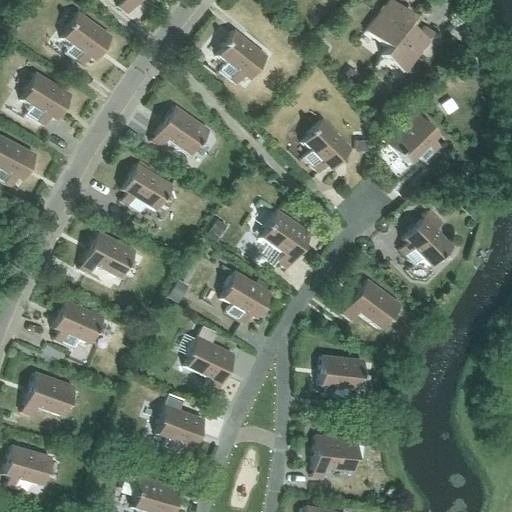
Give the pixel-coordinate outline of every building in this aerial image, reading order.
[(130,7),(135,0),(119,0),(114,7),(123,14),(130,6),(130,7)] [(396,6),(400,0),(386,0),(361,33),(383,49),(377,57),(378,57),(409,16),(396,6)] [(90,61),(107,37),(73,12),(62,28),(64,30),(57,38),(67,45),(61,53),(79,66),(85,58),(90,61)] [(404,24),(409,17),(409,16),(378,57),(400,74),(425,41),(431,33),(422,26),(416,34),(404,24)] [(243,80),(262,57),(229,31),(217,46),(219,47),(213,56),(222,63),(216,71),(233,84),(239,77),(243,80)] [(51,121),(67,95),(31,73),(21,90),(23,91),(17,100),(27,106),(22,114),(41,126),(46,118),(51,121)] [(193,147),(205,131),(171,107),(152,133),(153,133),(147,141),(157,148),(162,140),(185,156),(191,146),(193,147)] [(429,140),(433,136),(412,114),(382,144),(396,158),(398,156),(405,164),(413,155),(420,162),(436,147),(429,140)] [(326,171),(347,149),(317,120),(303,133),(305,135),(298,142),(306,151),(299,158),(315,173),(321,166),(326,171)] [(17,181),(31,155),(0,138),(0,183),(7,187),(12,179),(17,181)] [(158,203),(168,186),(132,165),(117,190),(122,193),(117,202),(135,213),(140,204),(151,210),(156,201),(158,203)] [(289,260),(307,234),(273,210),(261,227),(263,228),(256,238),(279,254),(273,262),(283,268),(288,260),(289,260)] [(402,243),(395,250),(411,265),(418,259),(426,267),(433,260),(435,261),(449,248),(432,230),(440,222),(428,210),(420,218),(398,239),(402,243)] [(216,235),(223,224),(213,217),(205,228),(216,235)] [(122,269),(131,251),(94,232),(79,260),(80,261),(75,269),(86,275),(90,266),(115,278),(120,268),(122,269)] [(251,319),(266,293),(230,272),(220,288),(222,289),(217,298),(227,304),(222,313),(241,324),(246,316),(251,319)] [(174,280),(165,296),(175,302),(185,286),(174,280)] [(384,321),(397,305),(363,280),(344,306),(338,314),(348,321),(353,313),(375,329),(382,320),(384,321)] [(91,335),(99,318),(60,301),(48,328),(54,331),(50,340),(70,348),(74,339),(85,344),(89,334),(91,335)] [(185,356),(180,366),(205,378),(201,387),(211,392),(216,384),(230,355),(208,344),(209,340),(212,335),(213,334),(199,327),(194,337),(192,336),(183,355),(185,356)] [(357,380),(359,361),(317,356),(314,386),(320,386),(319,396),(341,399),(342,389),(354,390),(355,380),(357,380)] [(64,406),(71,387),(31,373),(20,403),(21,403),(17,412),(28,416),(32,407),(58,416),(61,406),(64,406)] [(189,448),(199,420),(160,405),(153,423),(156,424),(152,434),(163,438),(160,448),(180,455),(183,446),(189,448)] [(351,460),(353,440),(311,436),(308,468),(308,477),(319,479),(320,469),(347,471),(349,460),(351,460)] [(42,476),(47,457),(7,446),(0,469),(0,475),(4,476),(2,486),(23,492),(25,482),(37,485),(40,475),(42,476)] [(167,511),(175,488),(134,476),(128,496),(131,497),(128,507),(143,511),(167,511)]
